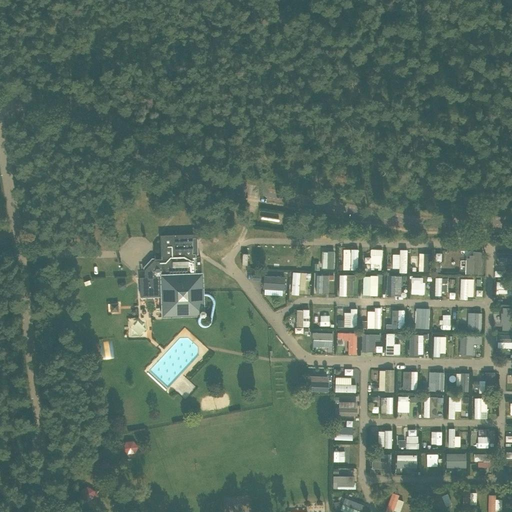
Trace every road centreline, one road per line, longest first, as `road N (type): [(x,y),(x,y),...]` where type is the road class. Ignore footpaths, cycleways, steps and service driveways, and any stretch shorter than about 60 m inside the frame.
road 1 (unclassified): [(511,220),(396,217),(252,191),(198,173),(78,107),(0,100)]
road 2 (unclassified): [(46,511),(0,154)]
